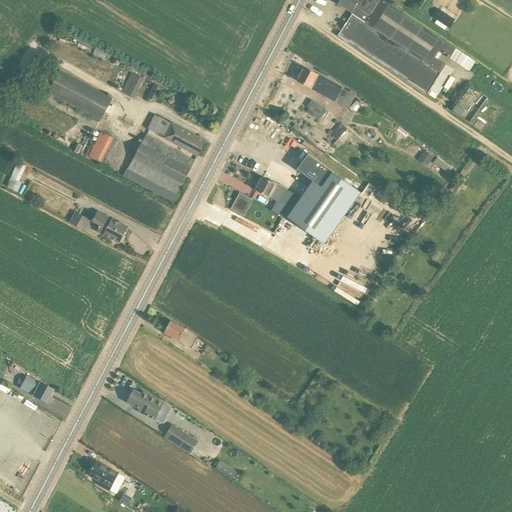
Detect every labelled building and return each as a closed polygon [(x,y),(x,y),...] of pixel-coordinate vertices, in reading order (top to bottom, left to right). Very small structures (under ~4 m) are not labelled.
[(340,37),(426,94),(435,100),(437,96),(438,96),(454,70),(438,60),(442,54),(469,72),(476,62),(469,57),(468,55),(467,56),(456,48),(456,49),(383,0),(340,0),(338,6),(351,13),(351,15),(354,16),(340,37)] [(441,17),(434,14),(430,21),(449,29),(454,17),(443,12),(441,17)] [(115,56),(112,63),(118,67),(122,60),(115,56)] [(348,109),(357,94),(350,91),(349,93),(342,88),(318,75),(305,68),(298,81),(311,88),(310,89),(348,109)] [(60,71),(48,92),(101,121),(113,99),(60,71)] [(131,75),(122,92),(134,98),(142,81),(131,75)] [(154,85),(148,98),(156,102),(162,89),(154,85)] [(451,110),(467,122),(486,97),(470,85),(451,110)] [(308,108),(309,109),(322,117),(327,109),(313,101),(308,108)] [(206,141),(181,128),(156,115),(149,130),(198,156),(206,141)] [(340,123),(330,134),(337,141),(347,130),(340,123)] [(102,132),(88,158),(103,166),(117,140),(102,132)] [(146,135),(124,177),(174,202),(184,183),(195,161),(146,135)] [(434,157),(425,151),(419,160),(427,166),(434,157)] [(334,171),(308,153),(297,169),(314,181),(288,218),(325,244),(361,191),(333,172),(334,171)] [(435,155),(431,161),(446,171),(450,166),(435,155)] [(280,203),(287,190),(263,177),(256,190),(280,203)] [(22,183),(19,182),(13,179),(11,178),(7,187),(18,192),(22,183)] [(243,215),(251,198),(236,192),(228,208),(243,215)] [(75,212),(70,223),(69,224),(84,232),(90,220),(75,212)] [(119,243),(127,227),(98,212),(93,221),(101,225),(98,231),(119,243)] [(186,329),(171,321),(164,333),(172,337),(172,339),(179,343),(179,342),(191,349),(197,337),(198,338),(199,337),(186,329)] [(212,373),(217,365),(201,354),(195,362),(212,373)] [(26,376),(19,388),(33,396),(46,403),(53,390),(39,383),(26,376)] [(142,395),(134,391),(128,402),(146,412),(145,414),(155,420),(164,403),(143,392),(142,395)] [(198,442),(172,426),(165,437),(190,453),(198,442)] [(218,459),(213,467),(229,477),(234,470),(218,459)] [(118,484),(111,480),(112,478),(115,472),(108,468),(96,462),(89,475),(101,481),(108,484),(105,489),(113,493),(118,484)] [(100,489),(95,498),(115,511),(119,511),(124,505),(100,489)] [(126,506),(127,504),(132,498),(125,493),(120,500),(120,501),(126,506)]
